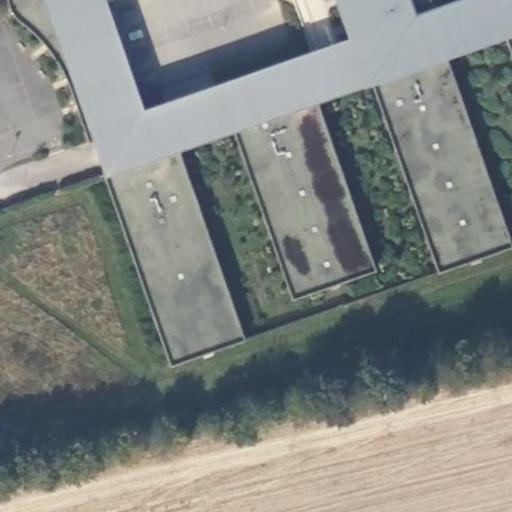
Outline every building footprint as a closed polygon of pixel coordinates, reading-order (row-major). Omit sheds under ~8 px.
[(76,141),(83,138),(112,129),(68,0),(0,0),(0,6),(2,12),(7,17),(27,35),(51,71),(76,141)] [(134,111),(96,0),(68,0),(112,129),(83,138),(94,171),(175,144),(230,126),(314,97),(365,80),(351,38),(134,111)] [(511,0),(337,0),(351,38),(365,80),(368,79),(433,270),(466,259),(465,256),(474,253),(475,256),(508,245),(443,53),(502,33),(511,62),(511,0)] [(287,296),(325,283),(324,280),(333,277),(334,280),(371,267),(314,97),(230,126),(287,296)] [(155,364),(193,352),(192,348),(201,345),(202,348),(240,336),(175,144),(94,171),(90,173),(155,364)]
